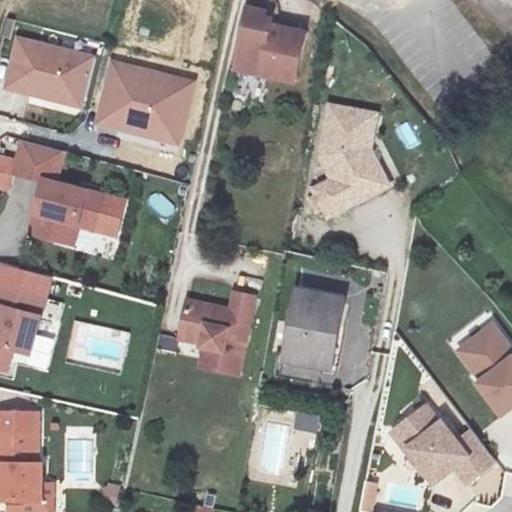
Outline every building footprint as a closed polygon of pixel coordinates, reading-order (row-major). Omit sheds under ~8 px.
[(272,13),(251,9),(239,61),(256,64),(254,74),(298,84),(308,37),(275,30),(276,22),(270,20),(272,13)] [(84,110),(101,54),(23,38),(8,89),(84,110)] [(203,82),(117,59),(97,124),(186,148),(203,82)] [(256,64),(239,61),(237,71),(254,74),(256,64)] [(386,114),(331,103),(322,156),(332,177),(315,189),(329,220),(400,187),(379,151),(386,114)] [(407,122),(395,128),(408,151),(420,144),(407,122)] [(14,175),(46,185),(48,176),(62,180),(70,153),(24,140),(14,175)] [(102,233),(111,194),(62,180),(48,176),(46,185),(31,235),(80,247),(86,227),(102,233)] [(160,191),(150,201),(164,216),(174,206),(160,191)] [(52,295),(0,282),(0,309),(4,311),(0,324),(0,346),(38,357),(53,316),(46,316),(52,295)] [(345,298),(295,289),(282,363),(331,372),(345,298)] [(237,377),(253,297),(228,293),(223,314),(183,308),(175,348),(206,354),(203,371),(237,377)] [(511,346),(491,323),(451,353),(474,377),(469,384),(495,419),(511,407),(511,346)] [(448,421),(431,405),(399,435),(433,486),(458,473),(468,490),(505,466),(478,430),(469,437),(457,421),(448,421)] [(319,431),(320,414),(298,412),(296,430),(319,431)] [(38,424),(0,415),(0,494),(37,501),(44,464),(30,461),(38,424)] [(305,474),(307,454),(291,452),(289,472),(305,474)] [(365,483),(363,507),(374,508),(377,485),(365,483)] [(189,511),(213,511),(215,506),(191,503),(189,511)]
